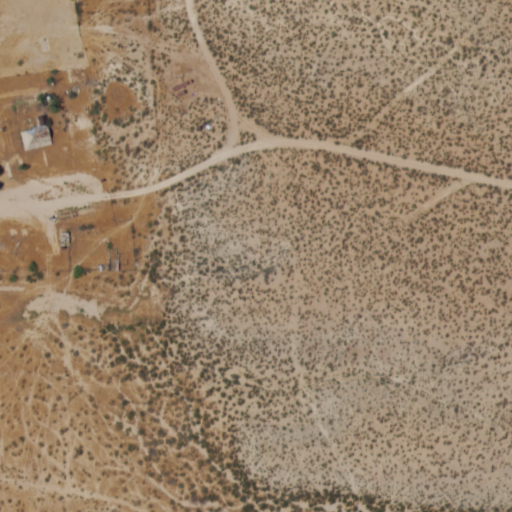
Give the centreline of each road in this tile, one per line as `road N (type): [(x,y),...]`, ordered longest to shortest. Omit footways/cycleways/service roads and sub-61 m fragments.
road 1 (residential): [(0,201),(138,185),(242,141),(300,135),(511,177)]
road 2 (residential): [(196,0),(234,105),(223,148)]
